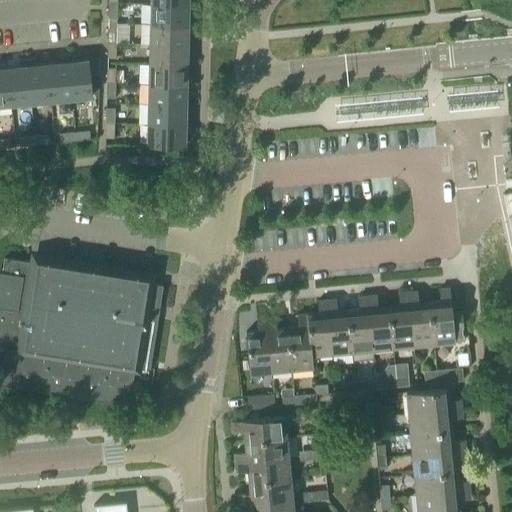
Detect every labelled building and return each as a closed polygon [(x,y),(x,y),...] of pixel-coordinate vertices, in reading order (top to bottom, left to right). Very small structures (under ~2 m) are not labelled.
[(116,18),(116,3),(108,3),(107,17),(116,18)] [(194,13),(194,5),(150,4),(149,24),(188,25),(188,12),(194,13)] [(187,37),(188,25),(149,24),(149,44),(193,45),(194,37),(187,37)] [(107,43),(116,43),(116,28),(107,28),(107,43)] [(115,57),(116,43),(107,43),(107,57),(115,57)] [(193,52),(193,45),(149,44),(148,64),(187,65),(187,52),(193,52)] [(66,55),(70,99),(91,97),(87,60),(74,61),(73,54),(66,55)] [(50,101),(70,99),(66,55),(58,56),(59,63),(47,64),(50,101)] [(50,101),(47,64),(34,65),(34,58),(26,59),(30,103),(50,101)] [(11,105),(30,103),(26,59),(18,60),(19,67),(7,68),(11,105)] [(186,78),(187,65),(148,64),(148,84),(192,85),(193,78),(186,78)] [(106,82),(115,83),(115,68),(106,67),(106,82)] [(0,106),(11,105),(7,68),(0,68),(0,106)] [(114,98),(115,83),(106,82),(106,97),(114,98)] [(192,92),(192,85),(148,84),(147,104),(186,105),(186,92),(192,92)] [(185,117),(186,105),(147,104),(147,124),(191,125),(191,118),(185,117)] [(105,122),(114,123),(114,108),(106,107),(105,122)] [(114,138),(114,123),(105,122),(105,137),(114,138)] [(191,133),(191,125),(147,124),(146,145),(184,146),(185,132),(191,133)] [(73,131),(74,140),(89,139),(88,129),(73,131)] [(59,142),(74,140),(73,131),(58,132),(59,142)] [(33,135),(34,144),(49,143),(48,133),(33,135)] [(19,146),(34,144),(33,135),(18,136),(19,146)] [(0,138),(0,147),(10,146),(9,137),(0,138)] [(511,193),(506,194),(502,194),(507,215),(507,217),(511,237),(511,193)] [(147,282),(148,276),(36,258),(35,263),(3,258),(1,273),(0,273),(0,385),(128,406),(134,366),(149,369),(162,285),(147,282)] [(440,301),(430,302),(434,342),(454,340),(464,339),(461,313),(451,314),(449,288),(439,289),(440,301)] [(416,291),(408,292),(413,344),(434,342),(430,302),(417,303),(416,291)] [(398,305),(389,306),(393,346),(413,344),(408,292),(397,293),(398,305)] [(376,295),(367,296),(372,348),(393,346),(389,306),(378,307),(376,295)] [(358,309),(348,310),(352,351),(353,361),(373,359),(372,348),(367,296),(357,297),(358,309)] [(336,299),(326,300),(331,353),(352,351),(348,310),(337,311),(336,299)] [(318,313),(307,314),(311,355),(331,353),(326,300),(317,301),(318,313)] [(298,327),(287,328),(291,369),(312,367),(311,355),(307,314),(297,315),(298,327)] [(275,317),(265,318),(270,371),(291,369),(287,328),(276,329),(275,317)] [(257,331),(245,332),(249,373),(270,371),(265,318),(256,319),(257,331)] [(436,370),(437,382),(462,380),(461,367),(436,370)] [(425,384),(437,382),(436,370),(423,371),(425,384)] [(396,377),(397,386),(408,385),(407,376),(396,377)] [(384,387),(397,386),(396,377),(383,378),(384,387)] [(355,381),(356,390),(367,389),(366,380),(355,381)] [(343,391),(356,390),(355,381),(342,382),(343,391)] [(327,393),(326,384),(314,385),(315,394),(327,393)] [(407,412),(460,407),(459,398),(448,399),(447,387),(405,391),(407,412)] [(293,388),(280,389),(281,396),(282,406),(295,404),(294,395),(293,388)] [(272,393),(247,396),(248,409),(274,406),(272,393)] [(306,393),(294,395),(295,404),(307,403),(306,393)] [(371,415),(381,414),(380,403),(370,404),(371,415)] [(410,432),(451,428),(450,419),(461,418),(460,407),(407,412),(410,432)] [(318,408),(309,409),(310,413),(311,421),(320,420),(318,408)] [(381,414),(371,415),(373,429),(382,428),(381,414)] [(244,441),(285,437),(283,416),(230,421),(231,432),(243,430),(244,441)] [(412,453),(464,448),(463,439),(452,440),(451,428),(410,432),(412,453)] [(234,463),(287,457),(285,437),(244,441),(245,452),(233,453),(234,463)] [(375,457),(385,456),(384,443),(374,444),(375,457)] [(414,474),(455,470),(454,460),(465,458),(464,448),(412,453),(414,474)] [(310,451),(311,460),(323,458),(322,449),(310,451)] [(299,461),(311,460),(310,451),(298,452),(299,461)] [(385,456),(375,457),(377,469),(386,468),(385,456)] [(248,482),(289,478),(287,457),(234,463),(235,472),(247,471),(248,482)] [(416,495),(468,489),(467,479),(456,480),(455,470),(414,474),(416,495)] [(238,504),(291,499),(289,478),(248,482),(249,493),(237,494),(238,504)] [(378,485),(380,498),(389,497),(388,484),(378,485)] [(314,491),(315,500),(327,499),(326,489),(314,491)] [(468,489),(416,495),(417,511),(451,511),(459,511),(457,499),(469,498),(468,489)] [(303,502),(315,500),(314,491),(302,492),(303,502)] [(389,497),(380,498),(381,510),(390,509),(389,497)] [(292,511),(291,499),(238,504),(239,511),(250,511),(251,511),(250,511),(292,511)] [(0,511),(125,511),(125,503),(91,507),(91,511),(30,511),(30,508),(0,511)]
